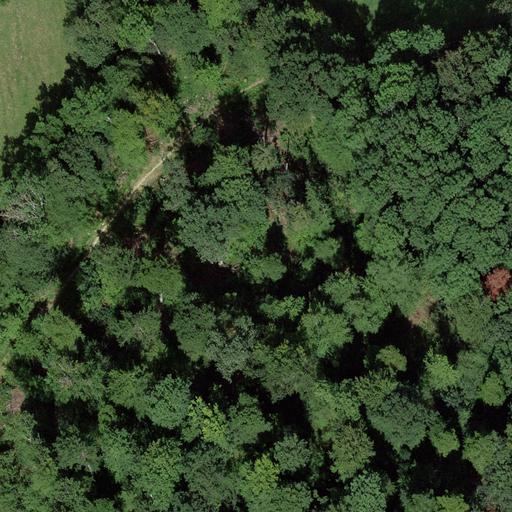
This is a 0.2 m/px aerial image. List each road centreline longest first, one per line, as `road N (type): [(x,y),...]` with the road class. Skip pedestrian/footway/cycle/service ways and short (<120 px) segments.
road 1 (track): [(68,300),(142,151),(255,17)]
road 2 (track): [(0,424),(68,300)]
